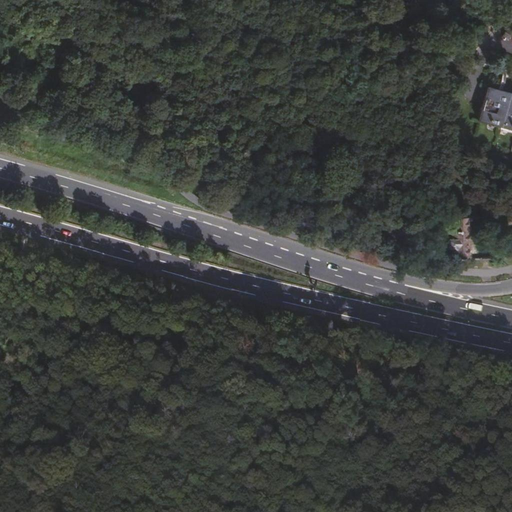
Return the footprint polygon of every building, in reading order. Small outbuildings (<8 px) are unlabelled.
[(511,90),(487,82),(477,116),(511,127),(511,90)] [(511,226),(511,215),(500,216),(500,224),(500,226),(511,226)] [(500,216),(484,217),(484,223),(500,224),(500,216)] [(452,250),(452,260),(468,260),(467,217),(451,217),(452,241),(448,241),(448,250),(452,250)] [(491,248),(491,259),(502,258),(502,248),(491,248)]
